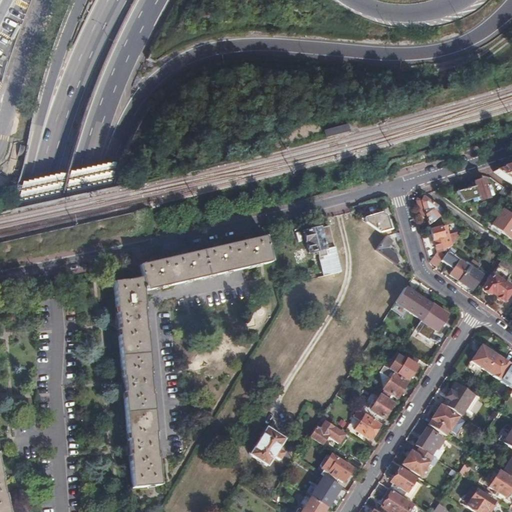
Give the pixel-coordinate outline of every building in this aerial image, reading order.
[(322,129),(323,137),(348,132),(346,123),(322,129)] [(422,152),(395,160),(396,166),(424,158),(422,152)] [(511,165),(493,172),(511,186),(511,165)] [(487,196),(483,181),(475,184),(475,186),(467,189),(470,202),(487,196)] [(500,191),(496,197),(500,200),(504,194),(500,191)] [(445,212),(424,196),(421,200),(425,214),(428,224),(445,212)] [(425,214),(421,200),(415,202),(419,213),(420,216),(425,214)] [(511,235),(511,209),(506,205),(491,225),(510,239),(511,235)] [(364,218),(366,223),(379,233),(390,230),(388,220),(386,216),(381,213),(364,218)] [(320,260),(324,277),(340,273),(328,226),(321,228),(320,227),(301,231),(304,244),(305,244),(308,255),(317,252),(319,258),(323,257),(323,259),(320,260)] [(448,249),(451,245),(445,226),(431,230),(433,241),(431,241),(432,246),(435,245),(437,252),(448,249)] [(361,245),(371,242),(369,231),(366,232),(366,233),(358,235),(361,245)] [(393,241),(386,236),(384,236),(375,250),(396,265),(398,262),(396,254),(394,253),(397,250),(390,245),(393,241)] [(140,291),(271,262),(264,238),(139,266),(140,278),(114,283),(132,488),(158,486),(140,291)] [(463,243),(457,239),(451,248),(457,252),(463,243)] [(449,274),(460,282),(470,268),(448,252),(441,261),(453,269),(449,274)] [(437,266),(441,261),(435,257),(431,262),(437,266)] [(497,265),(481,288),(489,293),(491,291),(505,301),(511,290),(511,286),(504,281),(510,273),(497,265)] [(372,266),(368,271),(374,275),(377,269),(372,266)] [(470,268),(460,282),(465,285),(472,290),(482,276),(470,268)] [(430,305),(404,288),(395,302),(406,310),(421,319),(430,305)] [(406,310),(395,302),(391,309),(402,316),(406,310)] [(446,315),(430,305),(421,319),(419,322),(435,332),(446,315)] [(486,372),(496,357),(480,346),(469,363),(485,373),(486,372)] [(282,353),(277,361),(284,365),(289,358),(282,353)] [(407,380),(420,361),(409,354),(405,360),(395,353),(385,368),(396,375),(397,373),(407,380)] [(501,360),(496,357),(486,372),(491,375),(491,376),(498,381),(498,380),(509,363),(502,358),(501,360)] [(511,388),(511,364),(509,363),(498,380),(511,389),(511,388)] [(406,383),(383,369),(380,374),(389,380),(382,390),(396,399),(406,383)] [(472,393),(454,382),(444,398),(446,399),(442,405),(460,416),(474,395),(472,393)] [(360,411),(372,419),(376,413),(384,418),(393,405),(378,396),(374,404),(371,402),(368,407),(364,405),(360,411)] [(438,407),(427,425),(445,436),(456,419),(438,407)] [(379,425),(364,415),(354,431),(369,441),(379,425)] [(315,428),(309,437),(321,446),(326,438),(338,445),(344,435),(332,428),(324,422),(326,419),(322,416),(318,423),(322,425),(319,430),(315,428)] [(511,427),(502,443),(511,449),(511,427)] [(284,439),(267,428),(250,455),(267,466),(273,456),(280,460),(284,453),(277,449),(284,439)] [(419,437),(414,446),(429,456),(434,448),(436,450),(443,440),(425,428),(419,437)] [(410,452),(402,463),(420,475),(427,463),(410,452)] [(511,455),(501,472),(511,479),(511,455)] [(327,472),(323,477),(334,484),(339,476),(344,480),(351,470),(336,460),(328,472),(327,472)] [(463,465),(457,474),(463,477),(469,468),(463,465)] [(392,484),(389,489),(410,502),(414,496),(407,491),(414,480),(398,469),(390,483),(392,484)] [(8,511),(0,470),(0,511),(8,511)] [(505,498),(511,486),(511,479),(501,472),(498,470),(485,491),(492,496),(495,491),(505,498)] [(323,477),(310,498),(325,508),(339,487),(334,484),(323,477)] [(410,502),(389,489),(383,498),(388,501),(383,509),(387,511),(407,511),(412,504),(410,502)] [(466,507),(474,511),(485,511),(486,510),(488,511),(494,503),(473,489),(463,503),(467,505),(466,507)] [(194,492),(189,500),(196,505),(201,497),(194,492)] [(310,498),(303,508),(308,511),(322,511),(325,508),(310,498)]
